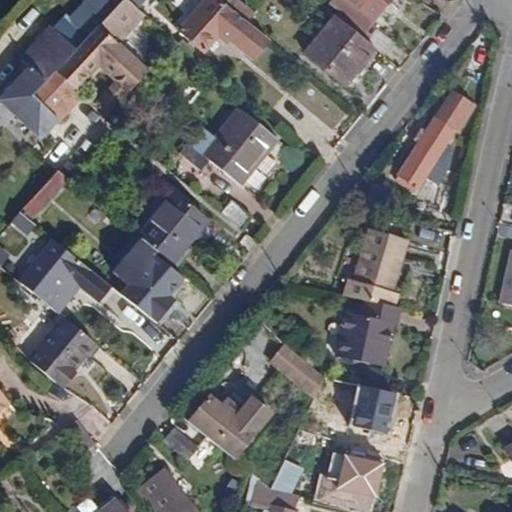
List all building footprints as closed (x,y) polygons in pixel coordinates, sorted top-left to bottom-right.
[(56,67),(33,91),(59,115),(81,91),(74,84),(99,59),(129,88),(148,67),(118,38),(146,9),(140,4),(134,0),(119,0),(86,35),(56,67)] [(200,0),(180,25),(205,45),(220,27),(248,50),(264,30),(236,7),(233,10),(221,0),(200,0)] [(356,0),(375,16),(388,0),(356,0)] [(356,67),(374,44),(363,35),(336,12),(306,48),(346,81),(358,68),(356,67)] [(33,91),(56,67),(86,35),(63,14),(23,57),(30,64),(1,95),(16,109),(33,91)] [(380,49),(390,36),(374,22),(363,35),(374,44),(380,49)] [(248,50),(253,54),(269,34),(264,30),(248,50)] [(113,79),(95,98),(95,104),(106,114),(126,91),(113,79)] [(443,106),(459,117),(470,101),(453,90),(443,106)] [(33,91),(16,109),(41,133),(59,115),(33,91)] [(210,156),(243,182),(279,137),(239,104),(202,149),(210,156)] [(398,172),(417,185),(456,126),(436,113),(398,172)] [(179,149),(201,167),(210,156),(202,149),(189,138),(179,149)] [(21,208),(31,216),(69,174),(59,165),(21,208)] [(76,174),(85,181),(93,172),(85,165),(76,174)] [(389,209),(399,197),(376,178),(366,191),(383,205),(389,209)] [(159,248),(174,260),(209,216),(174,188),(139,232),(141,233),(159,248)] [(378,212),(383,205),(366,191),(363,189),(357,196),(378,212)] [(243,226),(253,213),(233,197),(223,209),(243,226)] [(28,230),(36,221),(31,216),(21,208),(12,217),(28,230)] [(354,280),(392,291),(409,237),(371,225),(354,280)] [(174,303),(167,297),(185,274),(157,251),(159,248),(141,233),(114,267),(129,279),(121,290),(159,322),(174,303)] [(31,286),(57,308),(91,265),(56,236),(27,271),(37,279),(31,286)] [(511,251),(501,300),(511,302),(511,251)] [(393,321),(398,321),(401,306),(366,298),(363,314),(393,321)] [(335,353),(384,363),(393,321),(363,314),(344,310),(335,353)] [(63,382),(72,371),(97,339),(63,312),(28,355),(63,382)] [(266,351),(284,367),(297,350),(281,337),(279,334),(266,351)] [(297,350),(284,367),(310,387),(318,367),(297,350)] [(397,394),(361,386),(352,425),(388,433),(397,394)] [(0,405),(9,399),(0,387),(0,405)] [(222,402),(210,393),(189,419),(236,456),(273,410),(251,393),(241,406),(228,395),(222,402)] [(82,448),(95,437),(77,415),(64,426),(82,448)] [(187,456),(198,443),(175,425),(165,437),(187,456)] [(336,485),(376,495),(384,456),(364,452),(362,462),(343,458),(336,485)] [(273,484),(289,488),(296,462),(281,456),(273,484)] [(201,511),(164,466),(136,489),(154,511),(201,511)] [(295,511),(301,492),(289,488),(273,484),(269,503),(274,504),(272,511),(295,511)] [(128,511),(115,495),(94,511),(128,511)]
